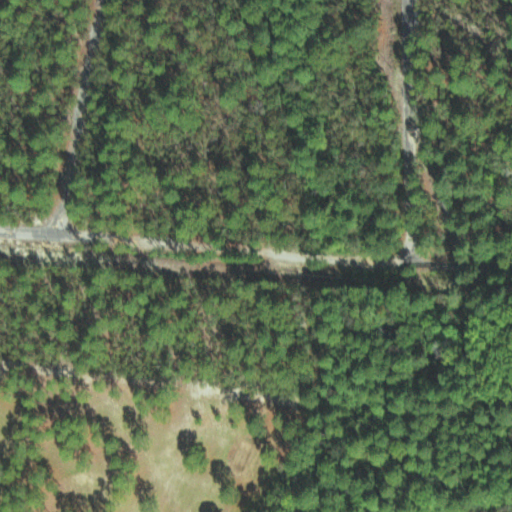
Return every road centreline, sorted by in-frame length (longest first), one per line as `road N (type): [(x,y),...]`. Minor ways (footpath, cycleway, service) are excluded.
road 1 (residential): [(0,231),(511,275)]
road 2 (residential): [(408,0),(410,268)]
road 3 (residential): [(57,237),(99,0)]
